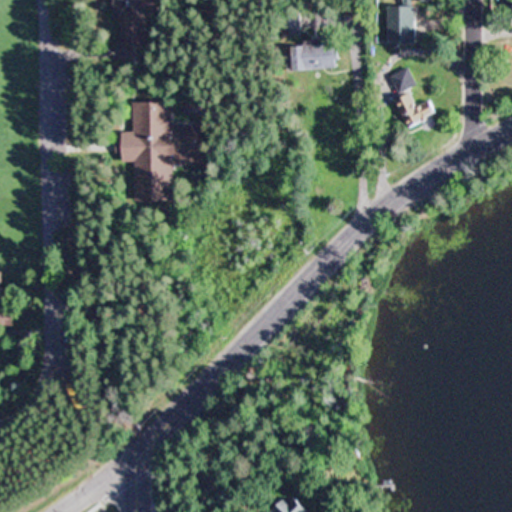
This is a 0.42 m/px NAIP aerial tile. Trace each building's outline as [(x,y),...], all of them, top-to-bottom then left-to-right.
[(111,0),(111,13),(117,13),(117,46),(143,46),(142,12),(154,12),(153,0),(111,0)] [(292,42),(293,68),(336,67),(336,41),(292,42)] [(389,77),(398,95),(416,85),(407,68),(389,77)] [(410,129),(435,113),(428,102),(416,109),(407,94),(393,102),(410,129)] [(170,200),(134,200),(133,161),(121,161),(120,130),(131,130),(131,100),(171,99),(171,125),(200,124),(200,161),(169,162),(170,200)] [(0,324),(9,324),(9,309),(0,309),(0,324)]
